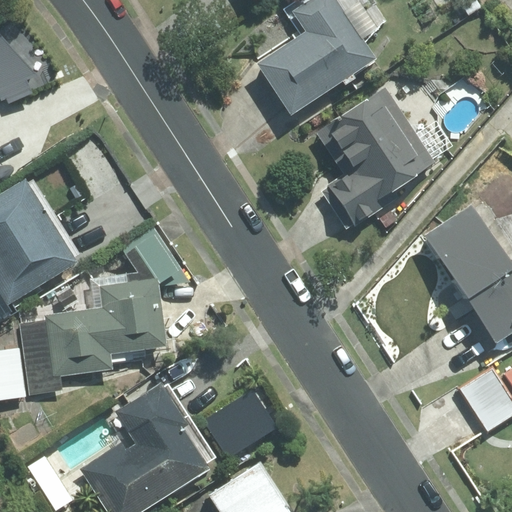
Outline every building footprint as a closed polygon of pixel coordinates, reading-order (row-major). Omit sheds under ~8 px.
[(250,65),(284,116),(371,59),(331,0),(299,0),(284,11),(299,33),(250,65)] [(381,89),(313,134),(340,175),(322,187),(349,228),(395,198),(390,189),(430,163),(381,89)] [(71,264),(19,181),(0,192),(0,303),(2,307),(71,264)] [(511,275),(467,206),(419,236),(489,345),(511,331),(511,275)] [(41,320),(17,323),(20,348),(0,351),(0,399),(63,390),(62,377),(107,371),(105,354),(158,347),(148,279),(94,287),(97,309),(41,317),(41,320)] [(511,369),(498,379),(491,368),(458,391),(486,432),(511,414),(511,369)] [(75,471),(101,511),(139,511),(204,470),(177,430),(183,426),(155,384),(112,412),(128,437),(75,471)] [(284,511),(253,464),(202,498),(211,511),(284,511)]
